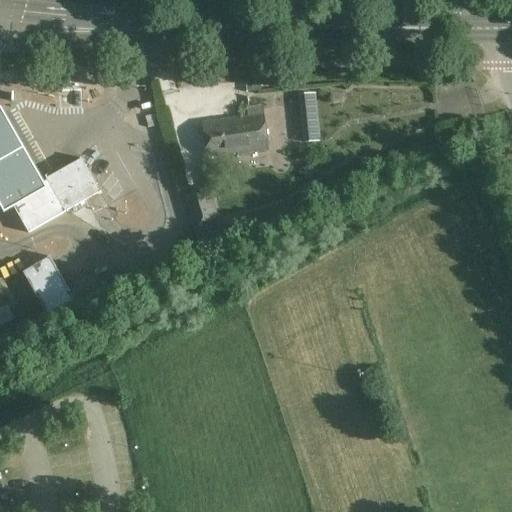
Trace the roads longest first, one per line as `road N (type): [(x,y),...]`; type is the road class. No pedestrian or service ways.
road 1 (primary): [(439,29),(375,19),(197,18),(0,4)]
road 2 (primary): [(0,44),(439,29)]
